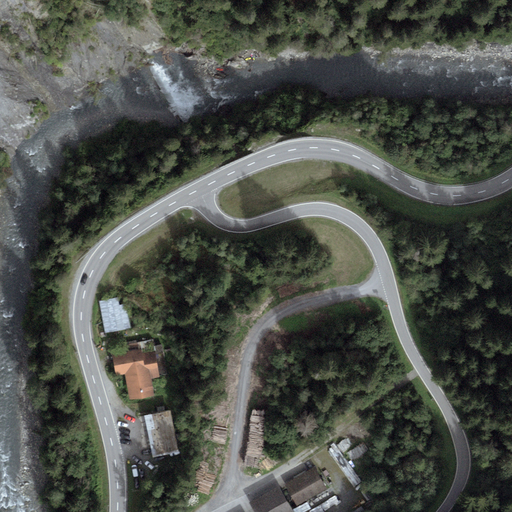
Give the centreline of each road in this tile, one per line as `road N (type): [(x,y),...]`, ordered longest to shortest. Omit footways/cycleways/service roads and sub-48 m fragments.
road 1 (unclassified): [(444,511),(463,482),(462,447),(404,336),(375,240),(326,211),(240,228),(216,218),(195,193)]
road 2 (secondary): [(195,193),(116,241),(80,299),(81,337),(115,454),(117,511)]
road 3 (secondary): [(511,178),(457,197),(414,190),(360,161),(308,149),(195,193)]
road 4 (track): [(238,487),(254,332),(279,306),(389,285)]
